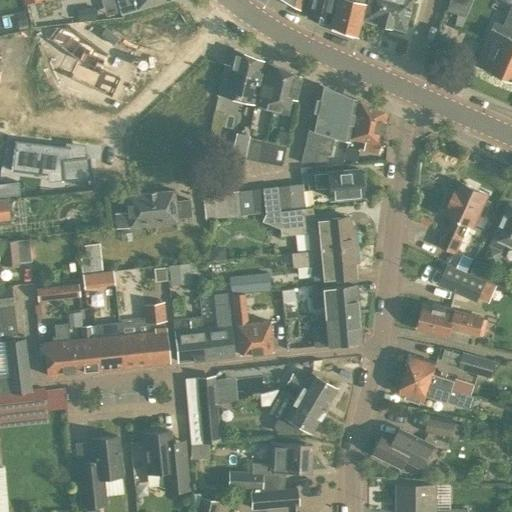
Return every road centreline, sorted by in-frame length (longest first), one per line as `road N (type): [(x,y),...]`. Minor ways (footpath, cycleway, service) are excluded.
road 1 (residential): [(94,378),(376,348)]
road 2 (residential): [(408,92),(376,348)]
road 3 (residential): [(243,181),(289,176),(314,53)]
road 4 (residential): [(376,348),(352,448),(352,511)]
